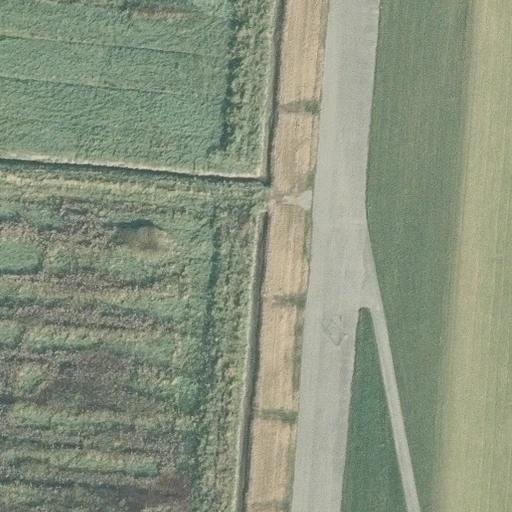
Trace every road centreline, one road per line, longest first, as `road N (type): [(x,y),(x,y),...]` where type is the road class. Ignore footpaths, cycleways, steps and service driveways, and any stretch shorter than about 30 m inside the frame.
road 1 (track): [(371,0),(313,511)]
road 2 (track): [(350,187),(416,511)]
